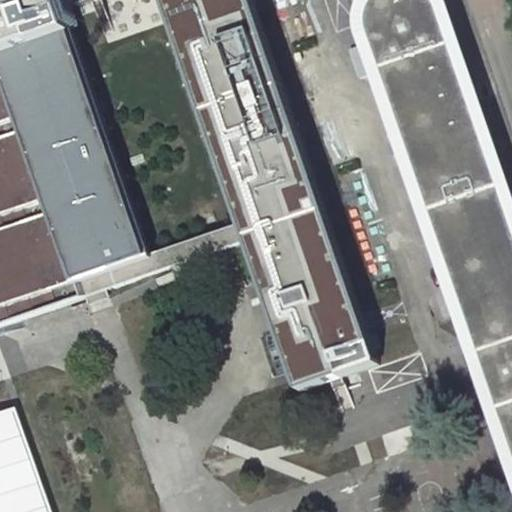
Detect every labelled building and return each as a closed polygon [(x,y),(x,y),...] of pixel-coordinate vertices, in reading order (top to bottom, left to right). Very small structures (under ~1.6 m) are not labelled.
[(109,131),(100,106),(91,81),(74,32),(68,14),(67,12),(63,1),(63,0),(0,0),(0,329),(29,319),(68,306),(87,299),(108,292),(124,286),(159,274),(179,268),(223,253),(246,245),(239,226),(152,256),(146,239),(138,215),(124,174),(118,156),(109,131)] [(63,0),(63,1),(67,12),(102,0),(63,0)] [(239,226),(246,245),(264,296),(266,304),(270,314),(277,335),(300,401),(329,391),(334,390),(337,388),(339,388),(341,387),(377,375),(370,355),(361,330),(323,218),(317,201),(302,157),(287,114),(271,70),(257,28),(246,0),(160,0),(168,21),(174,38),(180,55),(189,81),(195,98),(201,116),(222,176),(228,194),(239,226)] [(443,18),(441,13),(436,4),(432,0),(381,0),(378,4),(373,13),(371,22),(373,36),(375,43),(381,60),(386,74),(388,78),(407,134),(416,162),(434,217),(436,218),(440,232),(455,273),(469,315),(483,356),(504,413),(508,426),(511,437),(511,217),(509,208),(505,195),(503,193),(485,139),(475,111),(456,55),(455,54),(449,37),(443,20),(443,18)] [(108,292),(87,299),(89,306),(105,301),(110,298),(108,292)] [(351,418),(341,387),(339,388),(337,388),(334,390),(329,391),(328,392),(335,412),(338,422),(344,420),(351,418)] [(53,511),(21,413),(0,420),(0,511),(53,511)]
